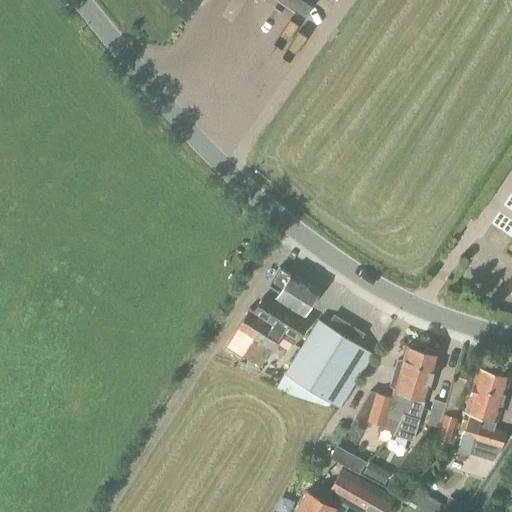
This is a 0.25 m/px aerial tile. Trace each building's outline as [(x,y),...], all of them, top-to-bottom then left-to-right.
[(161,0),(186,17),(197,0),(161,0)] [(282,0),(303,14),(313,0),(282,0)] [(301,263),(296,273),(319,285),(324,275),(301,263)] [(289,275),(277,268),(266,285),(278,292),(274,298),(276,299),(273,304),(261,297),(252,312),(247,309),(234,330),(236,331),(227,346),(260,366),(275,341),(286,348),(289,344),(292,346),(305,325),(287,313),(290,308),(301,315),(317,291),(289,274),(289,275)] [(357,329),(335,315),(328,326),(317,319),(284,374),(324,399),(358,345),(350,340),(357,329)] [(403,415),(422,350),(407,345),(392,397),(370,390),(355,416),(384,425),(385,418),(399,422),(403,415)] [(425,351),(422,350),(403,415),(399,422),(393,433),(412,439),(437,354),(434,353),(434,350),(427,348),(425,351)] [(471,451),(493,372),(477,367),(465,409),(469,410),(457,447),(471,451)] [(493,372),(471,451),(492,458),(501,446),(506,432),(493,428),(496,419),(497,419),(509,377),(493,372)] [(437,426),(444,403),(434,400),(426,423),(437,426)] [(455,418),(443,414),(436,436),(449,440),(455,418)] [(352,459),(334,449),(330,457),(357,472),(363,462),(353,457),(352,459)] [(369,461),(363,472),(373,477),(379,466),(369,461)] [(384,511),(392,498),(339,469),(327,492),(323,490),(318,499),(304,491),(300,499),(293,495),(283,511),(331,511),(334,508),(340,511),(342,511),(348,504),(361,511),(384,511)] [(511,496),(511,471),(500,489),(511,496)] [(415,487),(407,500),(416,505),(424,493),(415,487)] [(449,496),(439,511),(459,511),(464,504),(449,496)] [(395,511),(412,511),(414,510),(404,502),(395,511)]
